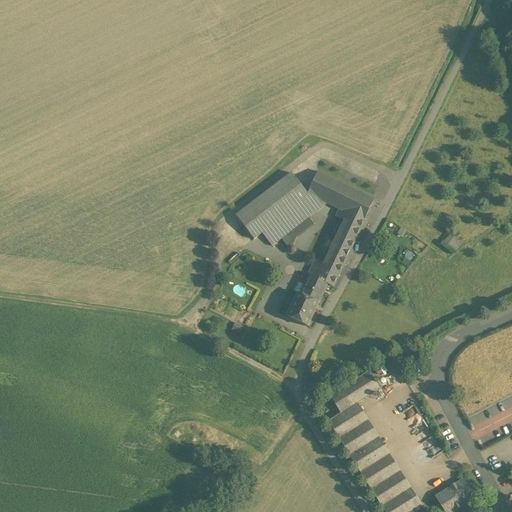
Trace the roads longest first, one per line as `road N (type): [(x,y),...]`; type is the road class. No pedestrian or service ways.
road 1 (residential): [(487,0),(301,365),(298,394),(308,419),(367,511)]
road 2 (track): [(298,394),(196,330),(194,315),(218,272),(218,229),(315,150),(329,148),(397,176)]
road 3 (unclassified): [(511,313),(456,338),(437,365),(448,407),(503,511)]
